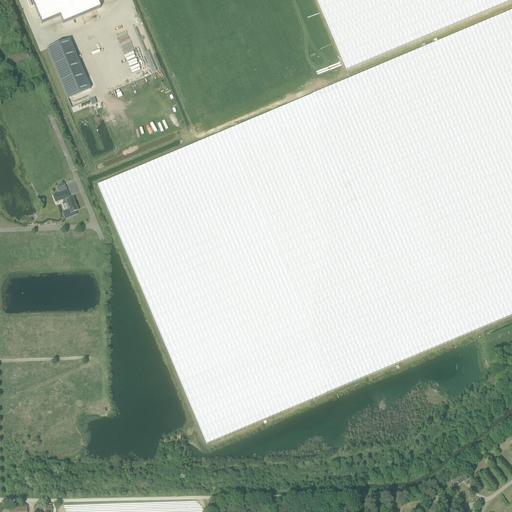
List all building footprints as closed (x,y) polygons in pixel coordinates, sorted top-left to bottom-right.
[(98,0),(31,0),(42,24),(60,16),(63,24),(101,8),(97,1),(98,0)] [(511,0),(316,0),(347,74),(511,0)] [(511,11),(349,81),(457,339),(511,316),(511,11)] [(91,89),(70,40),(47,49),(68,99),(91,89)] [(27,53),(18,56),(17,53),(7,57),(8,60),(10,66),(29,59),(27,53)] [(457,339),(349,81),(98,186),(206,444),(337,390),(457,339)] [(74,113),(91,105),(89,100),(72,108),(74,113)] [(106,101),(74,114),(95,164),(127,150),(106,101)] [(65,219),(76,215),(75,212),(77,211),(76,210),(77,209),(73,199),(70,200),(69,197),(66,191),(53,196),(56,202),(64,199),(65,202),(66,202),(70,210),(63,213),(65,219)] [(463,472),(452,480),(454,483),(458,481),(462,478),(464,482),(468,479),(463,472)]
